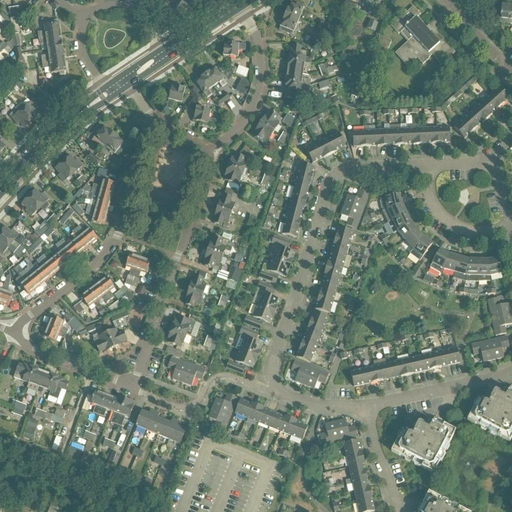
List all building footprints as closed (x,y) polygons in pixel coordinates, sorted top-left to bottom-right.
[(176,0),(172,6),(167,2),(163,7),(181,19),(189,8),(184,5),(176,0)] [(288,8),(285,15),(299,20),(304,8),(305,4),(294,0),(292,0),(291,3),(290,2),(288,8)] [(351,0),(351,2),(349,7),(356,10),(358,5),(360,0),(370,0),(371,0),(370,0),(351,0)] [(60,6),(54,1),(51,5),(56,10),(60,6)] [(501,10),(495,10),(493,26),(499,27),(500,24),(509,25),(511,7),(502,6),(501,10)] [(400,34),(408,43),(395,54),(407,67),(417,59),(423,65),(429,59),(432,55),(441,65),(455,53),(443,40),(439,44),(416,18),(420,15),(413,7),(391,27),(398,35),(400,34)] [(0,14),(0,16),(7,24),(10,22),(2,13),(0,14)] [(280,27),(281,27),(279,31),(292,36),(293,32),(294,33),(299,20),(285,15),(282,22),(280,27)] [(319,20),(319,22),(317,28),(326,31),(328,24),(319,20)] [(367,28),(375,32),(378,24),(370,21),(367,28)] [(30,30),(24,23),(20,26),(26,33),(30,30)] [(44,26),(44,32),(38,33),(39,39),(61,36),(59,24),(44,26)] [(326,31),(317,28),(316,27),(313,34),(323,38),(326,31)] [(19,34),(12,36),(12,40),(13,43),(20,42),(19,34)] [(39,39),(40,46),(46,45),(47,50),(63,47),(61,36),(39,39)] [(375,48),(387,53),(391,42),(379,37),(375,48)] [(5,45),(3,42),(0,45),(8,54),(14,48),(13,43),(12,40),(9,43),(8,42),(5,45)] [(20,42),(13,43),(14,48),(15,55),(21,54),(20,47),(21,47),(20,42)] [(292,51),(290,51),(289,61),(305,64),(306,57),(306,52),(301,52),(301,48),(311,52),(310,55),(315,57),(318,50),(302,43),(300,47),(293,46),(292,51)] [(246,45),(224,44),(223,58),(238,58),(238,51),(245,51),(246,45)] [(0,61),(1,62),(8,54),(0,45),(0,61)] [(47,50),(48,56),(41,57),(42,63),(64,60),(63,47),(47,50)] [(15,55),(15,56),(13,59),(17,63),(23,62),(21,54),(15,55)] [(357,76),(356,76),(354,82),(364,84),(374,57),(368,55),(364,62),(362,68),(364,68),(363,70),(359,69),(357,76)] [(17,63),(13,59),(10,62),(16,69),(18,67),(17,63)] [(42,63),(43,69),(50,68),(51,74),(66,72),(64,60),(42,63)] [(305,64),(289,61),(287,72),(304,75),(304,69),(310,70),(311,65),(305,64)] [(320,72),(329,68),(327,64),(318,67),(320,72)] [(337,65),(329,68),(320,72),(322,78),(334,73),(333,72),(338,71),(337,65)] [(229,66),(226,71),(233,74),(244,79),(245,78),(249,71),(239,67),(237,70),(236,70),(236,69),(229,66)] [(205,75),(213,87),(218,84),(222,89),(227,85),(215,68),(211,71),(205,75)] [(287,72),(286,83),(310,87),(317,85),(315,80),(311,82),(311,81),(303,80),(304,75),(287,72)] [(200,79),(195,82),(208,99),(212,96),(209,91),(213,87),(205,75),(200,79)] [(242,81),(236,91),(245,96),(251,86),(242,81)] [(17,82),(8,91),(14,96),(25,86),(17,82)] [(360,98),(363,84),(354,82),(351,96),(360,98)] [(295,96),(299,96),(298,104),(311,106),(312,98),(308,97),(310,87),(286,83),(284,93),(286,94),(285,99),(294,100),(295,96)] [(183,89),(172,86),(166,109),(172,110),(175,102),(182,103),(185,89),(183,89)] [(456,94),(459,97),(468,89),(464,86),(456,94)] [(509,99),(499,87),(490,95),(500,107),(509,99)] [(194,88),(190,92),(193,97),(194,97),(198,94),(194,88)] [(229,96),(227,94),(221,98),(224,103),(230,99),(233,102),(238,99),(234,92),(229,96)] [(194,97),(193,97),(187,108),(193,112),(197,104),(208,108),(209,106),(202,100),(198,94),(194,97)] [(456,94),(447,102),(450,106),(459,97),(456,94)] [(500,107),(490,95),(481,104),(491,115),(492,115),(500,107)] [(329,99),(332,105),(339,102),(336,96),(329,99)] [(215,102),(218,107),(224,103),(221,98),(215,102)] [(25,107),(23,105),(19,108),(32,123),(39,117),(34,111),(37,109),(31,102),(25,107)] [(491,115),(481,104),(472,112),(483,124),(492,115),(491,115)] [(295,107),(289,116),(287,115),(282,123),(293,130),(298,122),(296,121),(302,111),(295,107)] [(32,123),(19,108),(10,116),(18,125),(20,123),(25,129),(32,123)] [(196,111),(193,121),(214,127),(216,121),(209,119),(211,112),(202,109),(196,108),(196,111)] [(268,117),(266,116),(260,124),(274,133),(280,125),(279,124),(282,120),(279,118),(270,112),(268,117)] [(460,117),(462,120),(463,120),(473,131),(482,124),(483,124),(472,112),(466,117),(463,114),(460,117)] [(320,122),(317,117),(309,121),(311,125),(312,126),(319,123),(320,122)] [(463,120),(462,120),(454,128),(464,139),(473,131),(463,120)] [(256,134),(253,138),(265,146),(268,141),(269,142),(274,133),(260,124),(254,133),(256,134)] [(91,135),(94,138),(104,146),(113,135),(103,127),(100,125),(91,135)] [(384,126),(384,131),(377,131),(378,148),(390,147),(389,125),(384,126)] [(400,130),(400,125),(389,125),(390,147),(390,146),(402,146),(401,130),(400,130)] [(407,130),(401,130),(402,146),(413,145),(413,146),(414,146),(413,129),(413,125),(407,125),(407,130)] [(425,129),(423,129),(423,125),(413,125),(413,129),(414,146),(426,145),(425,129)] [(436,125),(436,128),(437,128),(438,144),(450,143),(449,128),(441,128),(441,125),(436,125)] [(437,128),(436,128),(425,129),(426,145),(426,144),(438,144),(437,128)] [(365,132),(366,147),(377,147),(377,148),(378,148),(377,131),(365,132)] [(353,132),(353,148),(366,147),(365,132),(353,132)] [(280,137),(288,142),(291,138),(283,133),(280,137)] [(346,147),(339,133),(328,138),(335,152),(346,147)] [(104,146),(114,154),(115,154),(118,157),(126,146),(123,144),(124,143),(113,135),(104,146)] [(277,143),(283,146),(287,149),(290,145),(288,143),(288,142),(280,137),(277,143)] [(328,138),(327,139),(316,144),(323,158),(324,159),(335,153),(335,152),(328,138)] [(306,150),(313,164),(323,158),(316,144),(306,150)] [(90,153),(86,157),(92,162),(95,158),(90,153)] [(246,163),(247,159),(234,154),(233,158),(232,158),(230,162),(228,167),(243,173),(247,163),(246,163)] [(75,162),(70,156),(63,163),(74,176),(78,172),(77,172),(83,167),(77,160),(75,162)] [(98,166),(101,162),(95,158),(92,162),(98,166)] [(66,181),(70,187),(74,184),(77,188),(81,185),(77,180),(74,176),(63,163),(55,169),(60,174),(58,176),(64,183),(66,181)] [(315,168),(300,164),(297,176),(312,180),(315,168)] [(224,181),(228,182),(226,188),(238,193),(240,189),(237,186),(238,182),(240,182),(243,173),(228,167),(226,172),(225,176),(226,177),(224,181)] [(99,169),(97,177),(105,180),(107,171),(99,169)] [(262,181),(274,185),(277,179),(264,174),(262,181)] [(294,188),(309,192),(312,180),(297,176),(294,188)] [(92,189),(87,185),(84,188),(112,195),(115,185),(102,181),(100,187),(94,185),(93,185),(92,189)] [(90,201),(96,202),(110,205),(112,195),(84,188),(82,191),(91,194),(92,195),(90,201)] [(309,192),(294,188),(291,200),(306,203),(309,192)] [(29,197),(40,209),(44,212),(50,206),(46,202),(49,199),(43,193),(41,196),(36,190),(29,197)] [(222,200),(221,200),(217,209),(232,215),(235,204),(231,202),(232,199),(230,198),(232,192),(225,190),(223,195),(224,196),(222,200)] [(356,199),(348,196),(344,206),(363,213),(369,195),(359,192),(356,199)] [(400,195),(385,198),(379,200),(382,211),(387,210),(403,205),(400,195)] [(25,211),(31,218),(40,209),(29,197),(22,204),(27,209),(25,211)] [(288,211),(303,215),(306,203),(291,200),(288,211)] [(94,207),(88,205),(87,210),(107,216),(110,205),(96,202),(94,207)] [(76,212),(80,209),(76,204),(72,207),(76,212)] [(387,210),(382,212),(387,223),(407,214),(403,205),(387,210)] [(340,216),(349,219),(346,226),(356,230),(363,213),(344,206),(340,216)] [(80,209),(76,212),(80,217),(84,213),(80,209)] [(214,219),(215,220),(214,224),(222,227),(223,223),(228,225),(229,222),(233,224),(234,220),(230,218),(232,215),(217,209),(214,219)] [(65,216),(69,219),(74,213),(70,210),(65,216)] [(85,215),(92,217),(90,223),(104,226),(107,216),(87,210),(85,215)] [(369,212),(368,211),(366,210),(363,219),(374,215),(373,211),(369,212)] [(285,223),(300,227),(303,215),(288,211),(285,223)] [(58,218),(53,214),(49,219),(53,223),(58,218)] [(411,223),(407,214),(387,223),(392,235),(397,232),(411,223)] [(374,215),(363,219),(362,223),(362,224),(372,220),(376,219),(374,215)] [(69,219),(65,216),(59,222),(63,225),(69,219)] [(53,223),(49,219),(45,223),(49,228),(53,223)] [(255,223),(248,220),(246,226),(253,229),(255,223)] [(300,227),(285,223),(281,235),(297,239),(300,227)] [(397,232),(405,241),(417,230),(411,223),(397,232)] [(48,229),(52,234),(56,230),(51,226),(48,229)] [(0,232),(0,236),(10,245),(19,235),(12,230),(10,232),(5,227),(0,232)] [(84,232),(79,227),(76,230),(89,246),(97,239),(88,228),(84,232)] [(338,228),(337,233),(335,240),(350,244),(353,232),(338,228)] [(52,234),(48,229),(44,233),(48,238),(52,234)] [(72,233),(76,238),(71,242),(80,253),(89,246),(76,230),(72,233)] [(417,230),(405,241),(413,250),(424,238),(417,230)] [(0,252),(3,255),(8,249),(8,250),(20,260),(23,256),(21,254),(16,250),(10,245),(0,236),(0,252)] [(31,236),(27,240),(33,244),(36,240),(31,236)] [(274,237),(271,244),(288,250),(290,243),(274,237)] [(213,243),(211,242),(208,252),(223,257),(227,247),(226,247),(228,243),(224,241),(214,238),(213,243)] [(424,238),(413,250),(409,255),(419,262),(432,245),(424,239),(424,238)] [(67,245),(63,240),(58,244),(71,260),(80,253),(71,242),(67,245)] [(350,244),(335,240),(332,252),(346,256),(350,244)] [(60,252),(55,256),(54,256),(63,267),(71,260),(58,244),(55,246),(60,252)] [(35,251),(31,247),(27,251),(30,255),(35,251)] [(276,248),(271,260),(290,267),(295,255),(276,248)] [(432,264),(429,268),(440,274),(442,270),(443,270),(449,255),(440,250),(432,264)] [(204,267),(214,270),(221,273),(222,267),(220,266),(223,257),(208,252),(204,261),(206,262),(204,267)] [(234,261),(245,265),(249,255),(237,252),(234,261)] [(329,263),(343,268),(346,256),(332,252),(329,263)] [(126,279),(124,286),(129,291),(132,281),(134,278),(140,258),(130,255),(125,268),(131,270),(129,276),(127,276),(126,279)] [(449,255),(443,270),(455,273),(459,258),(449,255)] [(45,257),(44,256),(41,258),(54,274),(63,267),(54,256),(48,261),(45,257)] [(36,262),(37,263),(33,266),(46,281),(54,274),(41,258),(36,262)] [(134,278),(132,281),(129,291),(134,293),(138,283),(139,280),(138,279),(140,273),(146,275),(151,262),(140,258),(134,278)] [(459,258),(455,273),(466,276),(468,260),(459,258)] [(488,261),(490,277),(502,274),(498,258),(488,261)] [(269,266),(264,264),(258,279),(272,284),(276,275),(286,278),(290,267),(271,260),(269,266)] [(466,276),(465,282),(478,283),(478,260),(468,260),(466,276)] [(490,277),(488,261),(478,260),(478,283),(490,282),(490,277)] [(26,266),(23,262),(18,265),(21,270),(26,266)] [(343,268),(329,263),(328,263),(324,275),(340,279),(343,268)] [(20,275),(24,281),(19,284),(28,296),(37,289),(24,272),(21,270),(18,265),(13,270),(18,277),(20,275)] [(31,274),(27,269),(24,272),(37,289),(46,281),(33,266),(32,267),(36,271),(31,274)] [(231,268),(226,280),(227,280),(239,285),(244,272),(245,268),(242,267),(241,272),(231,268)] [(203,296),(207,285),(201,283),(203,279),(207,281),(208,275),(197,271),(194,281),(192,281),(189,291),(203,296)] [(3,289),(3,290),(0,298),(0,303),(9,306),(13,293),(7,291),(10,285),(9,284),(11,278),(10,275),(7,275),(5,283),(3,289)] [(324,276),(325,276),(322,287),(336,291),(340,279),(324,275),(324,276)] [(115,289),(106,278),(98,284),(110,301),(114,298),(110,293),(115,289)] [(239,285),(227,280),(224,289),(236,294),(236,293),(239,285)] [(252,304),(256,306),(257,305),(275,313),(280,301),(270,297),(273,288),(259,283),(257,290),(252,304)] [(110,301),(98,284),(89,291),(101,308),(102,307),(98,302),(102,298),(106,304),(110,301)] [(124,286),(120,290),(125,295),(129,291),(124,286)] [(318,298),(333,303),(336,291),(322,287),(318,298)] [(80,297),(89,309),(94,305),(98,310),(101,308),(89,291),(80,297)] [(185,301),(187,301),(186,306),(194,308),(195,305),(200,306),(203,296),(189,291),(185,301)] [(128,292),(124,297),(130,301),(134,297),(128,292)] [(333,303),(318,298),(315,310),(330,314),(333,303)] [(500,306),(498,298),(487,301),(492,319),(511,314),(509,304),(500,306)] [(227,304),(219,301),(217,307),(226,309),(227,304)] [(117,309),(113,305),(108,309),(111,314),(117,309)] [(259,322),(246,317),(243,325),(257,330),(261,321),(271,325),(275,313),(257,305),(256,306),(252,318),(260,321),(259,322)] [(112,323),(115,330),(107,334),(114,349),(124,344),(123,343),(127,341),(123,332),(121,328),(118,321),(128,317),(126,311),(111,318),(113,323),(112,323)] [(314,313),(314,314),(310,324),(324,330),(328,318),(314,313)] [(511,324),(511,318),(511,314),(492,319),(496,337),(506,334),(504,327),(511,324)] [(65,323),(51,317),(47,328),(67,335),(68,331),(62,328),(65,323)] [(171,330),(187,336),(188,335),(195,338),(198,328),(195,327),(196,324),(191,322),(178,317),(176,321),(174,320),(171,330)] [(85,329),(74,318),(68,325),(76,334),(85,329)] [(305,335),(319,341),(324,330),(310,324),(305,335)] [(88,333),(95,331),(92,325),(86,328),(88,333)] [(63,344),(61,349),(65,351),(68,346),(69,343),(72,338),(66,336),(67,335),(47,328),(43,338),(55,343),(58,337),(65,339),(64,341),(63,344)] [(252,341),(244,338),(239,350),(258,358),(262,346),(252,342),(256,333),(242,328),(239,335),(252,340),(252,341)] [(78,333),(81,337),(83,336),(85,339),(89,336),(86,329),(78,333)] [(167,339),(169,339),(168,343),(181,348),(182,345),(183,345),(185,341),(187,336),(171,330),(167,339)] [(94,340),(93,340),(99,353),(103,352),(104,353),(114,349),(107,334),(98,338),(97,335),(93,337),(94,340)] [(300,347),(315,352),(319,341),(305,335),(300,347)] [(212,338),(207,336),(205,342),(217,346),(219,338),(213,336),(212,338)] [(509,348),(507,337),(489,341),(493,361),(504,358),(502,349),(509,348)] [(471,345),(474,356),(481,354),(483,363),(493,361),(489,341),(471,345)] [(217,346),(205,342),(203,347),(215,351),(217,346)] [(315,352),(300,347),(296,358),(310,364),(315,352)] [(167,354),(176,357),(179,351),(170,348),(167,354)] [(445,352),(448,366),(460,364),(457,349),(445,352)] [(242,367),(229,362),(226,369),(239,375),(243,365),(253,369),(258,358),(239,350),(234,363),(242,366),(242,367)] [(448,366),(445,352),(433,354),(436,369),(448,366)] [(436,369),(433,354),(421,357),(425,372),(436,369)] [(425,372),(421,357),(410,359),(413,374),(425,372)] [(168,369),(175,371),(172,380),(182,383),(189,364),(171,358),(168,369)] [(373,362),(374,367),(377,382),(389,380),(386,365),(385,359),(373,362)] [(414,375),(413,374),(410,359),(398,362),(401,378),(414,375)] [(291,371),(298,374),(295,382),(305,386),(312,368),(295,361),(291,371)] [(401,378),(398,362),(386,365),(389,380),(400,377),(401,378)] [(206,370),(189,364),(182,383),(192,387),(195,378),(202,381),(206,370)] [(14,378),(22,382),(24,383),(30,368),(24,365),(23,367),(19,365),(14,378)] [(24,383),(29,385),(27,389),(37,393),(44,373),(39,371),(30,367),(30,368),(24,383)] [(374,367),(362,370),(366,385),(377,382),(374,367)] [(329,374),(312,368),(305,386),(314,390),(318,382),(325,384),(329,374)] [(362,370),(351,373),(354,387),(366,385),(362,370)] [(50,375),(44,373),(37,393),(42,395),(44,390),(49,391),(48,392),(51,393),(49,397),(47,401),(49,402),(57,377),(50,374),(50,375)] [(57,377),(49,402),(55,404),(58,395),(60,395),(62,390),(66,392),(69,383),(64,382),(65,380),(57,377)] [(93,405),(96,406),(93,413),(98,415),(106,396),(96,392),(91,405),(92,406),(93,405)] [(481,423),(499,433),(497,436),(509,442),(511,437),(511,394),(508,392),(505,399),(499,396),(499,394),(495,392),(494,393),(488,404),(481,401),(482,402),(477,410),(473,408),(467,421),(479,427),(481,423)] [(225,402),(216,399),(212,409),(231,416),(238,399),(227,395),(225,402)] [(116,399),(106,396),(98,415),(104,418),(107,410),(111,412),(116,399)] [(116,399),(111,412),(114,413),(111,423),(117,425),(126,400),(117,397),(116,399)] [(135,404),(126,400),(117,425),(122,427),(125,417),(128,418),(127,419),(129,420),(135,404)] [(251,405),(241,400),(235,415),(246,419),(252,404),(251,405)] [(15,408),(13,408),(11,414),(22,418),(26,406),(17,402),(15,408)] [(257,424),(264,409),(252,404),(246,419),(257,424)] [(42,420),(45,413),(36,409),(34,416),(42,420)] [(44,420),(44,419),(61,425),(65,413),(54,409),(52,415),(45,413),(42,420),(44,420)] [(209,419),(217,422),(214,429),(224,433),(231,416),(212,409),(209,419)] [(264,409),(257,424),(268,428),(274,414),(264,410),(264,409)] [(142,412),(136,427),(147,432),(154,414),(150,412),(149,415),(142,412)] [(159,416),(154,414),(147,432),(158,436),(164,421),(158,418),(159,416)] [(285,418),(274,414),(268,428),(280,433),(286,417),(285,417),(285,418)] [(291,437),(297,422),(286,417),(280,433),(291,437)] [(348,429),(346,420),(335,423),(340,442),(358,438),(355,428),(348,429)] [(171,423),(164,421),(158,436),(169,441),(176,423),(171,421),(171,423)] [(33,442),(39,426),(28,422),(22,438),(33,442)] [(297,422),(291,437),(302,442),(308,427),(297,423),(298,422),(297,422)] [(181,425),(176,423),(169,441),(180,445),(186,430),(180,427),(181,425)] [(325,425),(327,434),(319,436),(322,446),(340,442),(335,423),(325,425)] [(405,455),(423,464),(421,468),(433,474),(440,462),(436,460),(445,442),(449,444),(455,431),(443,425),(441,429),(433,424),(432,424),(429,430),(423,427),(423,426),(420,424),(418,425),(412,435),(406,432),(405,433),(401,442),(397,440),(391,452),(403,458),(405,455)] [(82,437),(77,435),(73,444),(84,448),(87,440),(89,441),(91,434),(85,432),(82,437)] [(109,448),(111,442),(104,439),(102,445),(109,448)] [(361,452),(358,441),(343,444),(346,456),(362,453),(362,452),(361,452)] [(87,442),(83,455),(88,457),(92,444),(87,442)] [(113,474),(120,456),(112,452),(105,470),(113,474)] [(362,453),(346,456),(349,468),(364,464),(362,453)] [(364,464),(349,468),(351,480),(366,476),(364,466),(365,465),(364,464)] [(116,473),(127,478),(130,471),(119,466),(116,473)] [(130,478),(139,481),(141,474),(132,472),(130,478)] [(345,481),(346,486),(353,485),(354,492),(370,488),(370,487),(369,488),(366,476),(351,480),(345,481)] [(155,491),(165,494),(167,486),(158,483),(155,491)] [(357,503),(372,500),(370,488),(354,492),(357,503)] [(465,511),(459,508),(457,511),(439,503),(441,499),(428,493),(422,505),(426,507),(422,511),(465,511)] [(372,500),(357,503),(358,511),(374,511),(372,501),(372,500)]
